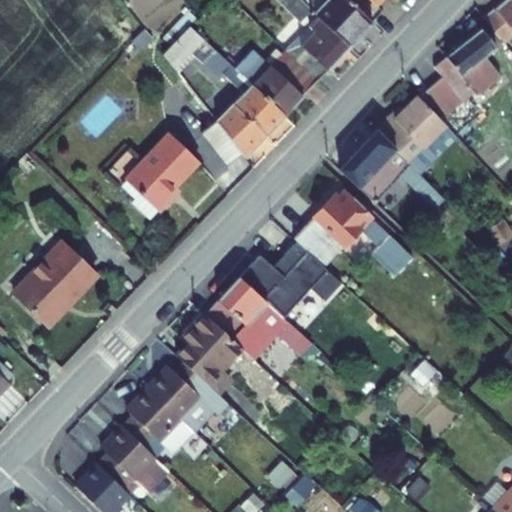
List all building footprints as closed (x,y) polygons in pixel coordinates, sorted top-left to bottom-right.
[(301,9),(292,0),(273,0),(311,36),(297,51),(304,58),(296,67),(315,85),(346,52),(301,9)] [(309,0),(301,9),(312,18),(329,0),(309,0)] [(340,0),(329,0),(312,18),(346,52),(370,28),(340,0)] [(362,0),(374,10),(383,1),(389,8),(396,0),(362,0)] [(511,0),(507,0),(484,19),(504,45),(511,38),(511,0)] [(235,100),(213,123),(241,160),(281,119),(243,82),(187,29),(162,55),(175,73),(191,57),(235,100)] [(475,94),(477,97),(501,78),(486,58),(497,49),(483,31),(435,69),(440,75),(416,91),(436,113),(442,120),(475,94)] [(315,85),(296,67),(283,79),(269,66),(254,81),(249,76),(243,82),(281,119),(315,85)] [(387,115),(376,128),(409,161),(412,165),(415,161),(402,147),(436,113),(416,91),(390,117),(387,115)] [(402,147),(415,161),(449,127),(442,120),(436,113),(402,147)] [(340,166),(372,197),(409,161),(376,128),(340,166)] [(147,219),(155,210),(170,194),(167,190),(196,160),(167,132),(122,178),(117,183),(130,195),(127,199),(147,219)] [(446,199),(413,166),(405,175),(437,207),(446,199)] [(328,199),(295,235),(315,254),(324,262),(350,234),(393,274),(414,252),(345,189),(332,203),(328,199)] [(288,229),(255,266),(269,279),(281,290),(315,254),(295,235),(288,229)] [(58,240),(10,291),(40,320),(64,296),(69,300),(93,275),(58,240)] [(203,312),(240,346),(252,357),(253,358),(277,332),(300,354),(310,344),(237,276),(203,312)] [(315,291),(318,295),(324,288),(321,285),(315,291)] [(183,357),(205,378),(219,391),(230,380),(219,369),(240,346),(203,312),(181,335),(189,342),(178,353),(183,357)] [(205,378),(183,357),(172,368),(168,364),(145,387),(176,418),(200,394),(195,389),(205,378)] [(176,418),(145,387),(124,408),(129,413),(119,424),(141,445),(152,456),(162,445),(169,453),(190,432),(176,418)] [(152,456),(141,445),(119,424),(96,447),(103,454),(96,461),(129,494),(138,485),(147,493),(168,472),(152,456)] [(111,511),(129,494),(96,461),(72,486),(100,511),(111,511)] [(511,511),(511,491),(492,511),(511,511)]
